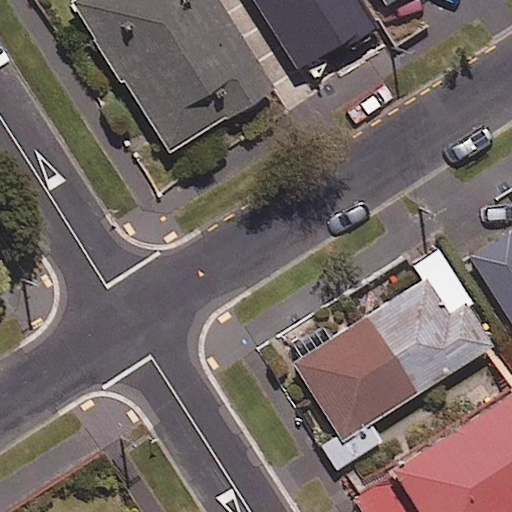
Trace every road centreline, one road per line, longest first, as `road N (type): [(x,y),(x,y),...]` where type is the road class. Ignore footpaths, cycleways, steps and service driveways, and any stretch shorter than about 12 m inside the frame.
road 1 (residential): [(129,321),(511,75)]
road 2 (residential): [(129,321),(0,116)]
road 3 (residential): [(250,511),(129,321)]
road 4 (residential): [(0,404),(129,321)]
